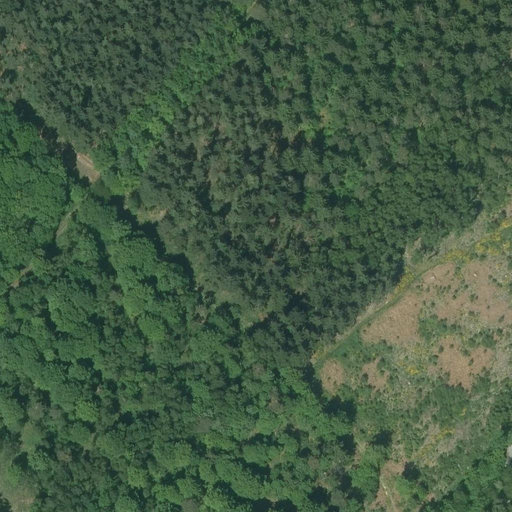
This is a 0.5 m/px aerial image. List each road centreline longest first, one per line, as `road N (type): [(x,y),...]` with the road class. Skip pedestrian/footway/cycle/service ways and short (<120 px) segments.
road 1 (track): [(0,298),(266,0)]
road 2 (track): [(91,199),(294,380)]
road 3 (track): [(395,511),(369,458),(294,380)]
